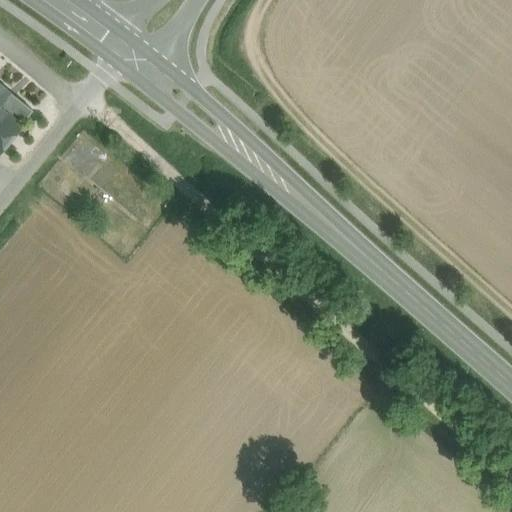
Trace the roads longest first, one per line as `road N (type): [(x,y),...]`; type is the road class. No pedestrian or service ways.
road 1 (track): [(85,100),(511,476)]
road 2 (secondary): [(511,382),(134,55)]
road 3 (track): [(263,0),(249,35),(267,82),(347,166),(511,312)]
road 4 (unclassified): [(134,55),(0,197)]
